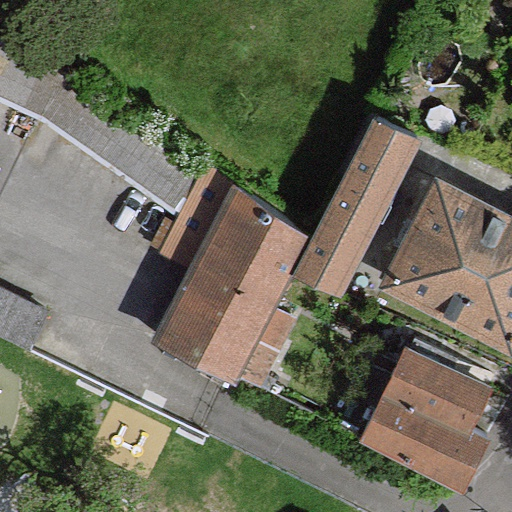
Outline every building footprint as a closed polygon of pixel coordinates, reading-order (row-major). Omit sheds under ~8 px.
[(185,210),(209,164),(75,69),(0,33),(0,90),(49,113),(185,210)] [(314,232),(295,269),(338,288),(417,130),(377,113),(314,232)] [(198,264),(241,182),(211,160),(209,164),(185,210),(165,249),(198,264)] [(511,216),(441,180),(391,277),(511,339),(511,216)] [(314,232),(241,182),(198,264),(161,336),(240,375),(295,269),(314,232)] [(0,331),(32,347),(49,309),(0,285),(0,331)] [(389,386),(467,424),(488,383),(407,346),(389,386)] [(467,424),(389,386),(364,434),(463,487),(489,434),(467,424)]
